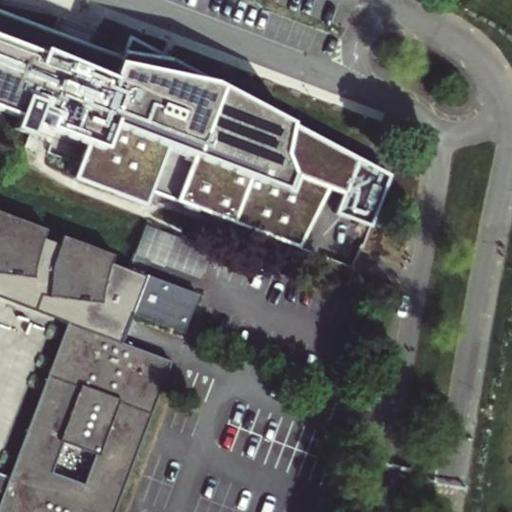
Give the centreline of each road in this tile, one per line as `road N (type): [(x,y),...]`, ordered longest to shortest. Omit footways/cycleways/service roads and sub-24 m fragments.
road 1 (unclassified): [(444,511),(507,145),(505,95)]
road 2 (unclassified): [(431,128),(440,174),(383,511)]
road 3 (unclassified): [(115,0),(362,93)]
road 4 (unclassified): [(505,95),(466,46),(395,16)]
